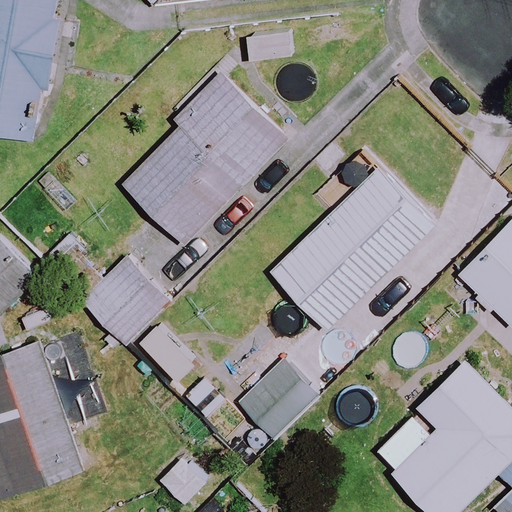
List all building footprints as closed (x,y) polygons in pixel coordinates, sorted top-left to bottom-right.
[(59,0),(0,0),(0,131),(36,137),(59,0)] [(291,132),(225,68),(179,116),(185,121),(127,182),(188,241),(291,132)] [(437,227),(382,169),(274,271),(328,329),(437,227)] [(511,219),(460,273),(511,323),(511,219)] [(0,312),(37,278),(3,241),(0,243),(0,312)] [(178,290),(135,247),(85,297),(128,340),(178,290)] [(85,465),(39,337),(0,350),(0,482),(4,494),(85,465)] [(316,392),(286,360),(243,401),(273,433),(316,392)] [(511,511),(511,404),(468,360),(423,404),(377,449),(438,511),(456,511),(501,469),(511,479),(511,488),(497,504),(504,511),(511,511)] [(209,480),(184,456),(163,478),(189,502),(209,480)]
